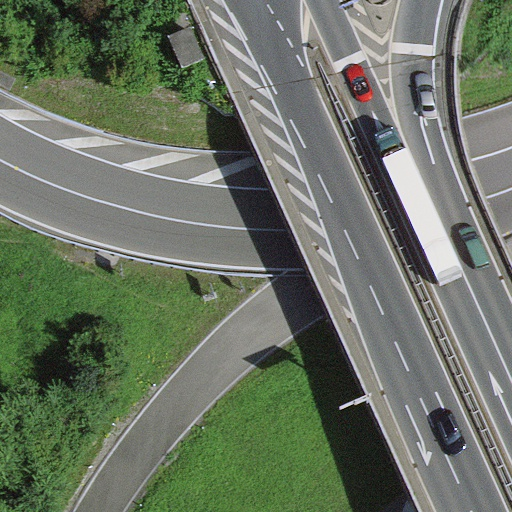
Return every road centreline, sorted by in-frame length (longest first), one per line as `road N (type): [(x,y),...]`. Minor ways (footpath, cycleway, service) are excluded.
road 1 (motorway): [(511,189),(454,211),(381,224),(228,228),(144,214),(0,158)]
road 2 (secondary): [(276,60),(473,511)]
road 3 (secondary): [(511,383),(420,185)]
road 4 (secondary): [(420,185),(374,114),(323,0)]
road 5 (motorway): [(420,185),(412,51),(424,0)]
